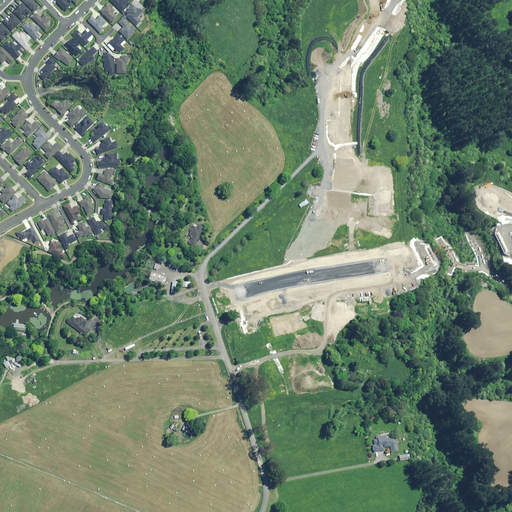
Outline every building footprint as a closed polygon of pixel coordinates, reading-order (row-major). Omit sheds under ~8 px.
[(21,0),(30,10),(31,9),(33,11),(36,8),(38,6),(31,0),(21,0)] [(53,0),(57,3),(65,12),(69,9),(68,8),(70,5),(68,3),(65,0),(53,0)] [(109,0),(122,12),(126,8),(124,6),(129,1),(130,0),(129,0),(109,0)] [(30,12),(22,3),(20,5),(17,7),(24,14),(25,13),(27,15),(30,12)] [(111,6),(107,3),(99,11),(112,23),(117,18),(112,13),(114,11),(110,7),(111,6)] [(137,10),(132,5),(127,10),(128,11),(126,13),(127,14),(125,16),(136,26),(140,21),(136,18),(142,12),(139,9),(137,10)] [(24,14),(17,7),(14,10),(14,11),(13,12),(21,21),(24,18),(22,16),(24,14)] [(8,20),(15,27),(20,22),(11,13),(8,16),(10,18),(8,20)] [(36,13),(31,18),(44,31),(49,27),(46,23),(50,20),(44,14),(40,18),(36,13)] [(106,22),(99,16),(95,20),(91,16),(87,21),(99,33),(104,29),(101,27),(106,22)] [(129,24),(123,18),(118,23),(123,28),(119,32),(127,40),(134,33),(133,31),(135,29),(132,26),(130,28),(127,25),(129,24)] [(15,27),(8,20),(7,21),(5,19),(2,22),(4,24),(11,31),(15,27)] [(26,23),(21,27),(35,41),(39,36),(36,33),(40,29),(36,25),(34,27),(30,23),(28,25),(26,23)] [(0,31),(3,35),(4,33),(7,35),(10,32),(1,24),(0,24),(0,31)] [(91,35),(86,30),(81,35),(77,31),(73,35),(84,47),(89,42),(87,40),(91,35)] [(16,32),(12,37),(25,50),(30,46),(26,42),(30,38),(26,35),(25,36),(20,32),(18,34),(16,32)] [(124,40),(118,34),(114,37),(115,38),(112,40),(112,39),(108,43),(115,51),(116,51),(117,52),(118,51),(119,52),(120,51),(121,52),(124,49),(120,45),(124,40)] [(76,42),(73,38),(70,42),(69,41),(64,46),(73,55),(74,54),(76,56),(81,52),(76,47),(78,46),(75,43),(76,42)] [(7,41),(2,46),(15,60),(20,55),(17,52),(20,48),(17,44),(15,46),(11,42),(9,44),(7,41)] [(13,60),(1,47),(0,48),(0,63),(1,64),(5,60),(9,64),(13,60)] [(97,51),(93,47),(81,59),(81,60),(78,63),(83,67),(90,61),(90,62),(94,58),(93,57),(92,56),(97,51)] [(73,58),(60,48),(54,57),(59,61),(60,60),(68,66),(72,61),(71,60),(73,58)] [(113,59),(106,52),(102,56),(103,57),(102,58),(103,60),(101,61),(103,63),(103,67),(105,67),(105,71),(108,71),(108,75),(112,75),(113,59)] [(116,65),(115,74),(125,74),(125,64),(127,64),(127,56),(120,56),(120,59),(115,58),(115,64),(116,65)] [(39,76),(43,80),(47,76),(55,68),(53,65),(55,63),(50,58),(46,63),(47,64),(40,70),(43,73),(39,76)] [(2,91),(0,89),(0,101),(10,91),(6,87),(2,91)] [(17,98),(12,94),(9,97),(8,96),(5,100),(8,102),(0,110),(2,113),(4,112),(7,115),(16,105),(13,102),(17,98)] [(53,101),(50,105),(52,107),(53,107),(61,115),(72,105),(67,101),(65,103),(63,101),(61,103),(60,102),(57,105),(53,101)] [(25,112),(21,108),(16,113),(17,114),(11,120),(13,122),(11,123),(16,128),(28,116),(24,113),(25,112)] [(79,110),(76,108),(74,111),(73,110),(70,112),(66,115),(70,119),(66,123),(70,127),(75,123),(74,122),(80,116),(81,117),(83,115),(82,114),(85,112),(81,108),(79,110)] [(76,127),(74,128),(81,135),(93,123),(88,119),(86,121),(84,119),(79,124),(79,123),(76,126),(76,127)] [(32,126),(27,121),(21,128),(25,132),(23,134),(28,138),(39,126),(35,122),(32,126)] [(109,130),(102,122),(97,126),(99,128),(96,130),(95,128),(91,132),(94,135),(90,139),(94,143),(109,130)] [(324,130),(320,126),(318,127),(317,126),(312,129),(319,137),(323,133),(322,132),(324,130)] [(2,131),(0,128),(0,145),(0,146),(2,143),(1,142),(11,133),(7,129),(6,130),(4,129),(2,131)] [(45,132),(41,128),(34,134),(37,137),(33,141),(34,142),(32,144),(37,149),(48,138),(44,134),(45,132)] [(117,145),(116,141),(111,142),(109,137),(101,140),(102,143),(100,144),(101,145),(100,145),(100,147),(95,149),(97,154),(117,148),(117,145)] [(19,138),(18,139),(17,138),(12,143),(9,140),(4,145),(3,145),(0,148),(4,152),(5,151),(9,156),(23,142),(19,138)] [(48,142),(42,148),(46,153),(44,155),(48,159),(61,147),(57,143),(53,147),(48,142)] [(25,149),(23,148),(13,159),(16,162),(14,165),(18,167),(20,165),(21,166),(25,162),(23,161),(31,153),(26,148),(25,149)] [(62,155),(59,152),(54,156),(70,173),(74,170),(72,167),(73,165),(72,164),(75,160),(69,154),(68,155),(67,154),(65,155),(64,154),(62,155)] [(103,159),(103,161),(97,161),(98,167),(119,166),(119,163),(120,163),(120,158),(114,159),(114,153),(106,154),(106,157),(104,157),(104,159),(103,159)] [(38,161),(34,158),(29,163),(28,162),(23,167),(28,171),(25,174),(30,178),(35,173),(34,172),(44,162),(40,159),(38,161)] [(51,169),(48,172),(61,184),(64,181),(65,181),(69,177),(61,169),(59,171),(55,168),(52,170),(51,169)] [(107,168),(106,170),(105,169),(103,174),(99,173),(97,179),(112,185),(114,180),(110,179),(114,170),(110,168),(110,169),(107,168)] [(56,184),(44,171),(36,179),(49,192),(53,188),(54,189),(56,187),(55,185),(56,184)] [(108,189),(105,189),(103,188),(104,187),(100,182),(96,185),(97,186),(93,189),(100,197),(111,198),(111,191),(108,190),(108,189)] [(11,187),(8,184),(4,187),(5,188),(1,192),(3,194),(0,196),(0,200),(3,204),(15,192),(10,187),(11,187)] [(26,200),(22,196),(18,200),(14,196),(7,203),(11,208),(9,209),(12,212),(14,210),(15,211),(26,200)] [(88,198),(87,196),(83,198),(84,199),(78,202),(81,208),(82,207),(87,215),(93,212),(92,210),(94,209),(91,202),(92,201),(90,198),(88,198)] [(308,203),(305,199),(298,205),(301,208),(308,203)] [(108,219),(112,219),(112,213),(113,200),(106,200),(106,203),(104,203),(104,208),(102,208),(101,214),(104,214),(104,219),(108,220),(108,219)] [(71,209),(69,204),(63,207),(72,223),(75,222),(74,220),(77,219),(75,216),(80,213),(77,206),(71,209)] [(57,217),(54,212),(48,215),(49,216),(48,217),(56,232),(62,229),(61,227),(64,225),(62,220),(63,219),(61,215),(57,217)] [(94,216),(88,219),(96,235),(102,232),(101,229),(103,228),(104,231),(108,229),(106,225),(105,226),(102,220),(99,222),(98,220),(96,221),(94,216)] [(47,218),(42,221),(42,220),(37,222),(41,230),(44,228),(48,236),(50,235),(51,237),(55,234),(54,232),(54,231),(47,218)] [(79,224),(77,225),(80,231),(75,233),(78,238),(83,236),(84,237),(88,235),(88,236),(93,233),(91,229),(89,225),(86,227),(83,221),(79,223),(79,224)] [(186,236),(191,238),(189,244),(194,246),(203,226),(198,224),(197,225),(192,223),(190,227),(189,227),(188,230),(188,233),(186,236)] [(21,230),(16,233),(18,237),(20,236),(22,240),(28,237),(29,240),(32,238),(34,243),(39,240),(32,227),(26,230),(27,231),(25,232),(24,231),(22,232),(21,230)] [(59,235),(66,250),(68,248),(67,247),(69,246),(68,244),(71,242),(72,244),(78,242),(75,236),(74,237),(73,234),(67,237),(64,233),(59,235)] [(50,246),(48,252),(64,258),(66,254),(61,253),(63,250),(59,248),(61,243),(55,241),(54,242),(51,241),(49,245),(50,246)] [(164,277),(150,273),(148,280),(155,282),(162,284),(164,277)] [(138,289),(134,283),(124,290),(127,295),(138,289)] [(326,285),(320,284),(319,294),(324,294),(323,300),(325,300),(325,298),(336,299),(337,289),(326,288),(326,285)] [(86,319),(79,314),(76,320),(72,317),(70,320),(68,318),(65,323),(85,336),(88,331),(82,326),(86,319)] [(363,364),(362,363),(358,373),(359,374),(359,376),(366,378),(366,376),(369,377),(369,374),(373,375),(374,373),(368,371),(369,370),(366,369),(368,362),(369,362),(377,364),(379,357),(354,349),(351,356),(363,360),(362,361),(364,361),(363,364)] [(180,426),(175,423),(173,424),(170,429),(176,432),(180,426)] [(397,448),(396,438),(391,439),(390,432),(378,434),(378,436),(375,437),(373,437),(373,440),(372,440),(373,445),(372,445),(372,447),(371,447),(372,451),(373,453),(385,451),(384,447),(389,447),(390,453),(397,452),(397,451),(398,451),(398,448),(397,448)]
